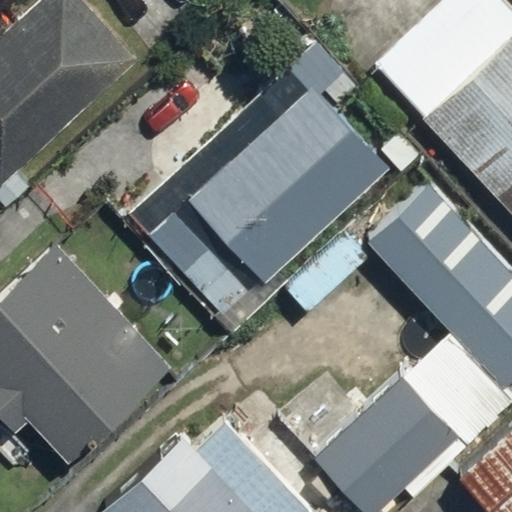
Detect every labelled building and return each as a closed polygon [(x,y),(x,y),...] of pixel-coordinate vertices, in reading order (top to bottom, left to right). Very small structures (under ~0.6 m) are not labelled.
[(0,171),(6,177),(146,48),(101,0),(30,0),(0,28),(0,171)] [(511,35),(508,30),(410,121),(511,230),(511,35)] [(112,214),(212,317),(380,164),(282,58),(112,214)] [(350,239),(488,390),(511,368),(511,287),(413,181),(350,239)] [(50,462),(155,366),(38,238),(0,272),(0,432),(12,421),(50,462)] [(231,448),(286,511),(364,511),(399,482),(402,486),(433,459),(368,385),(340,409),(312,377),(231,448)] [(511,511),(511,409),(438,479),(469,511),(511,511)] [(242,511),(216,484),(234,467),(195,426),(177,443),(166,432),(82,511),(242,511)]
